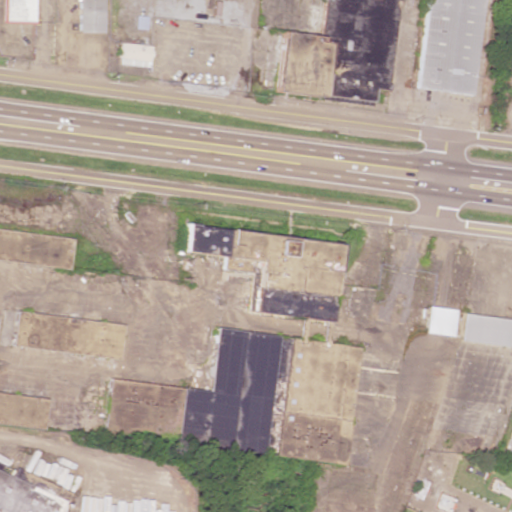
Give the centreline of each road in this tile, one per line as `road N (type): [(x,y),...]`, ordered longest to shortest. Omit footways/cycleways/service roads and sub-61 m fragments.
road 1 (residential): [(0,74),(511,146)]
road 2 (residential): [(511,234),(0,165)]
road 3 (primary): [(345,165),(78,129)]
